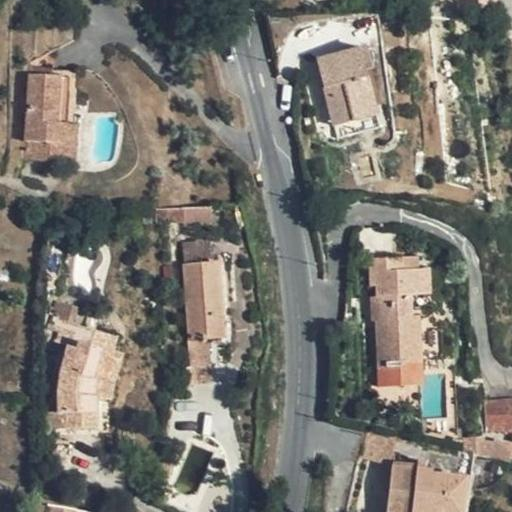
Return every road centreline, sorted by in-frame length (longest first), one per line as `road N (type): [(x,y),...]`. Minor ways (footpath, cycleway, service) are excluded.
road 1 (unclassified): [(227,0),(295,296),(297,378),(284,511)]
road 2 (unknown): [(295,296),(318,299),(331,291),(342,227),(358,216),(415,216),(460,238),(472,255),(489,371),(511,388)]
